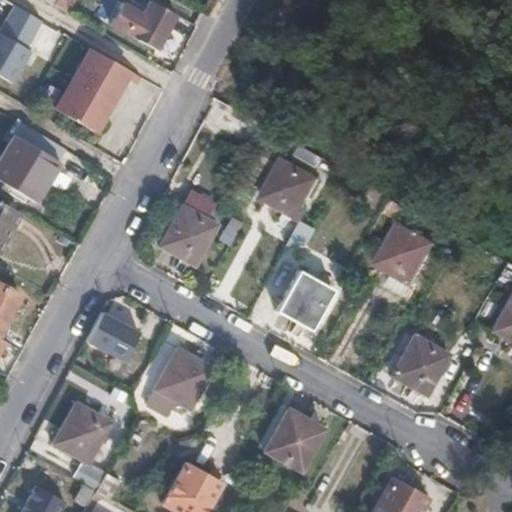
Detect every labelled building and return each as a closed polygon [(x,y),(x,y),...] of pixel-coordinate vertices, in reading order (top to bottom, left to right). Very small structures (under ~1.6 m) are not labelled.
[(177,12),(154,0),(149,0),(144,11),(123,0),(112,22),(158,48),(177,12)] [(0,76),(12,84),(31,52),(0,34),(0,76)] [(138,81),(142,74),(91,46),(57,106),(96,128),(126,75),(138,81)] [(67,152),(12,118),(4,129),(15,136),(0,161),(0,177),(36,200),(67,152)] [(320,178),(281,157),(260,198),(298,219),(320,178)] [(217,200),(192,186),(159,246),(194,265),(218,223),(207,217),(217,200)] [(0,250),(21,211),(0,199),(0,250)] [(436,243),(397,221),(374,263),(412,284),(436,243)] [(334,288),(298,268),(275,311),(311,330),(334,288)] [(0,330),(19,295),(0,283),(0,330)] [(511,295),(492,330),(511,341),(511,295)] [(125,361),(141,332),(103,312),(88,340),(125,361)] [(451,354),(415,334),(391,377),(428,396),(451,354)] [(214,367),(178,347),(147,405),(169,417),(176,401),(191,409),(214,367)] [(114,424),(76,403),(53,444),(91,466),(114,424)] [(325,429),(289,410),(266,453),(303,472),(325,429)] [(209,511),(224,484),(187,464),(165,507),(174,511),(209,511)] [(111,499),(120,482),(105,474),(96,491),(111,499)] [(419,511),(427,498),(390,478),(371,511),(419,511)] [(81,496),(90,501),(96,491),(86,486),(81,496)] [(59,511),(64,503),(36,488),(23,511),(59,511)]
